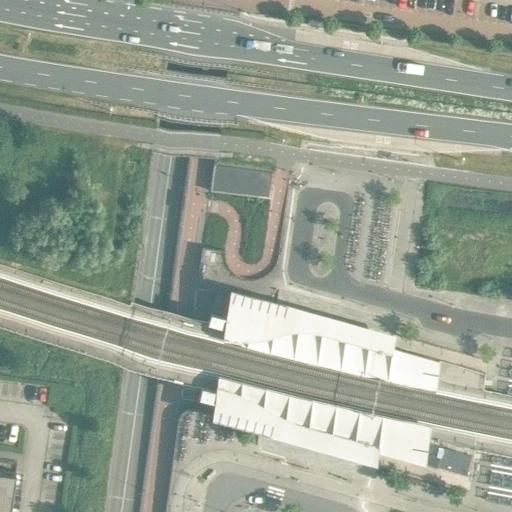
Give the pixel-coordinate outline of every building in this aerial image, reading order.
[(213,162),(210,188),(213,188),(269,196),(273,170),(213,162)] [(317,313),(226,288),(222,320),(221,328),(220,337),(346,368),(481,396),(481,370),(390,344),(392,334),(317,313)] [(430,425),(214,381),(212,394),(212,401),(211,407),(210,416),(275,435),(290,439),(338,452),(375,463),(375,456),(376,450),(425,463),(425,460),(430,425)] [(438,458),(436,465),(464,473),(469,455),(441,447),(438,458)] [(425,463),(425,464),(436,467),(436,465),(438,458),(427,454),(425,460),(425,463)] [(0,468),(0,511),(9,511),(15,471),(0,468)]
